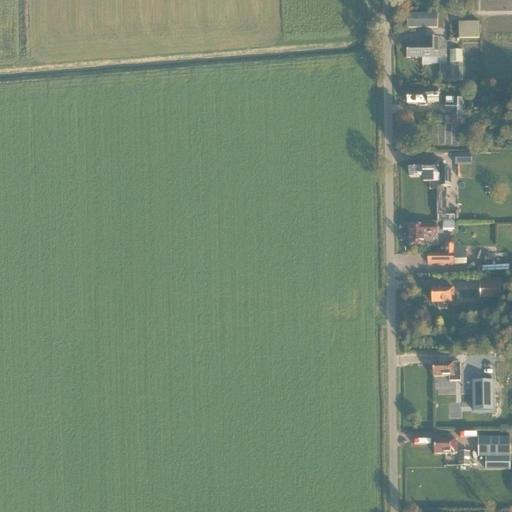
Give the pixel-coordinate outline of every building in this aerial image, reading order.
[(472,3),(470,0),(459,0),(465,8),(472,3)] [(438,28),(438,14),(407,14),(408,29),(438,28)] [(459,40),(479,39),(479,23),(459,24),(459,40)] [(407,59),(422,59),(422,65),(440,65),(440,75),(447,75),(447,50),(440,50),(440,43),(440,39),(426,39),(426,45),(407,46),(407,59)] [(463,81),(462,51),(450,51),(450,81),(463,81)] [(506,97),(505,88),(496,88),(496,97),(506,97)] [(427,106),(427,103),(439,103),(439,90),(417,90),(417,92),(408,92),(408,105),(420,105),(420,106),(427,106)] [(466,99),(454,99),(454,105),(446,104),(446,111),(454,112),(453,123),(465,124),(466,99)] [(448,133),(442,134),(443,146),(460,145),(459,128),(453,128),(453,124),(447,125),(448,133)] [(476,165),(476,152),(459,152),(459,165),(476,165)] [(409,177),(423,177),(423,182),(434,182),(434,177),(440,177),(440,178),(439,178),(439,188),(447,188),(451,188),(451,168),(440,168),(440,161),(409,162),(409,177)] [(438,221),(443,221),(454,221),(454,216),(445,216),(445,211),(439,211),(438,221)] [(454,221),(443,221),(443,231),(458,232),(458,224),(454,224),(454,221)] [(423,235),(437,235),(437,226),(410,226),(410,245),(423,245),(423,235)] [(427,266),(454,265),(454,253),(454,241),(445,242),(445,254),(427,254),(427,266)] [(506,279),(480,279),(480,299),(501,298),(501,290),(506,290),(506,279)] [(461,289),(462,309),(475,309),(475,288),(461,289)] [(454,303),(454,296),(454,289),(432,289),(432,303),(438,303),(438,308),(440,310),(447,309),(448,308),(448,303),(454,303)] [(462,373),(482,373),(482,361),(462,361),(462,373)] [(460,363),(433,363),(433,377),(449,377),(449,382),(461,382),(460,363)] [(494,411),(494,381),(473,381),(474,411),(494,411)] [(479,458),(486,458),(486,470),(510,470),(510,458),(510,437),(479,437),(479,458)] [(435,454),(457,454),(457,440),(434,441),(435,454)] [(458,466),(470,467),(470,452),(458,452),(458,466)]
